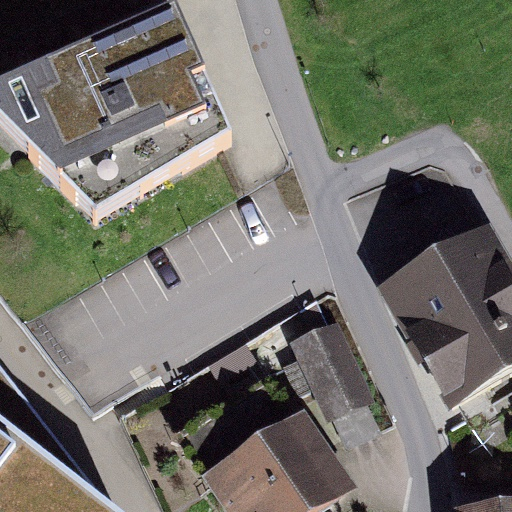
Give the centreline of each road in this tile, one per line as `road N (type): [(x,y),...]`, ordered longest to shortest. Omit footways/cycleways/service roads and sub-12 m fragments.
road 1 (residential): [(323,191),(406,401),(431,511)]
road 2 (residential): [(511,251),(455,156),(441,148),(323,191)]
road 3 (residential): [(256,0),(323,191)]
